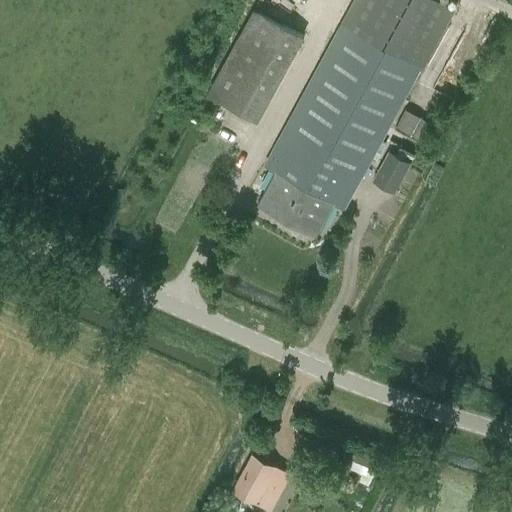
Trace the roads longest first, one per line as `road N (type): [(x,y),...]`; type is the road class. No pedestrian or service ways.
road 1 (unclassified): [(511,435),(394,398),(0,230)]
road 2 (track): [(174,306),(341,0)]
